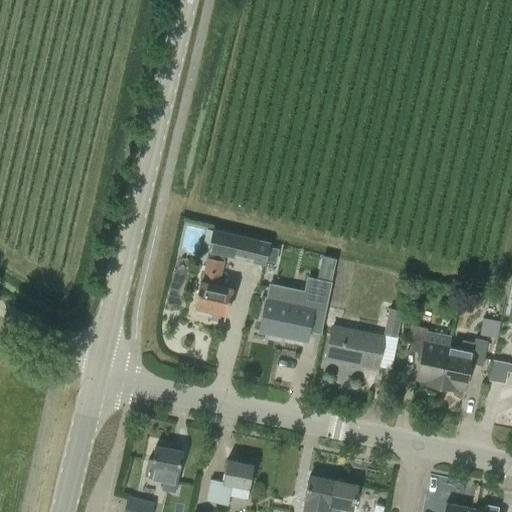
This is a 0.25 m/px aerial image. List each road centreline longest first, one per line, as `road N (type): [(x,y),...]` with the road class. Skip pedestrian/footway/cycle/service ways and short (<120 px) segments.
road 1 (secondary): [(98,361),(184,0)]
road 2 (tertiary): [(417,446),(199,400),(132,381),(98,361)]
road 3 (secondary): [(63,511),(98,361)]
